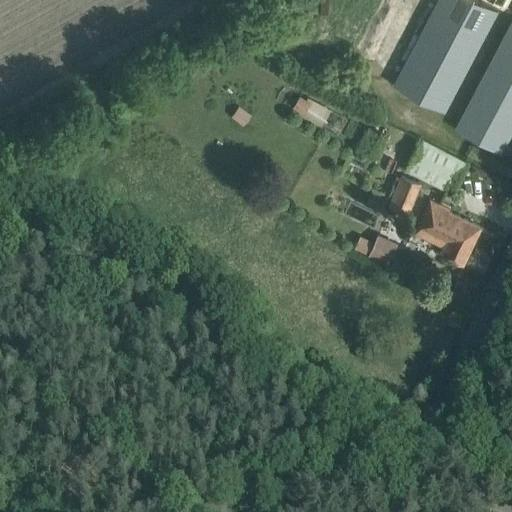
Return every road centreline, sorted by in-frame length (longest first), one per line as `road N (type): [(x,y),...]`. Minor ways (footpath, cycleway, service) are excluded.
road 1 (unclassified): [(413,430),(0,180)]
road 2 (unclassified): [(423,437),(511,251)]
road 3 (unclassified): [(226,511),(413,430)]
